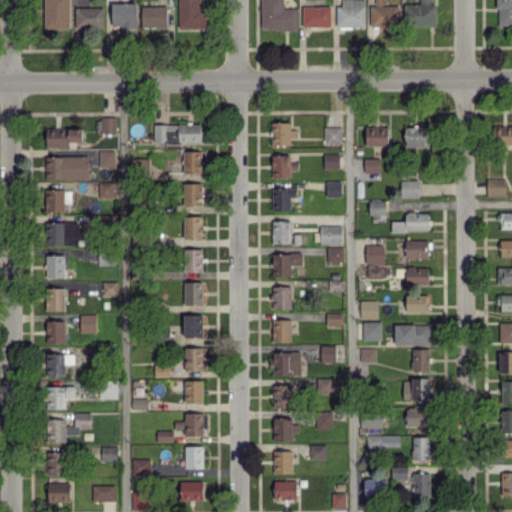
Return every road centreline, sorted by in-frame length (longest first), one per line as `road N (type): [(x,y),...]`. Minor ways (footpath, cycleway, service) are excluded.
road 1 (residential): [(0,81),(511,77)]
road 2 (residential): [(8,0),(10,511)]
road 3 (residential): [(468,0),(469,511)]
road 4 (residential): [(241,0),(241,511)]
